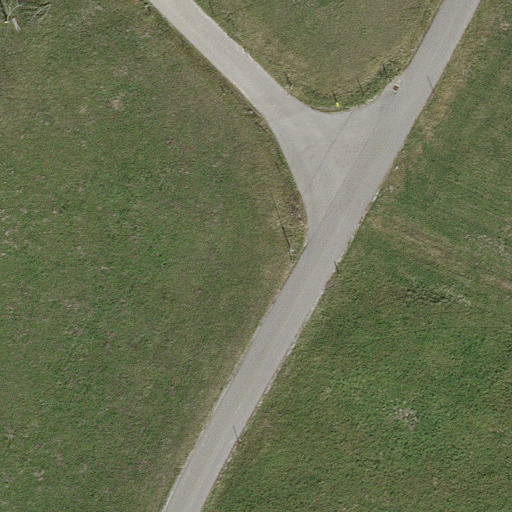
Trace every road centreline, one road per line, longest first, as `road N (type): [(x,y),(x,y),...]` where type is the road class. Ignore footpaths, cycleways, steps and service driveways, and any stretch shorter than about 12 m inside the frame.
road 1 (track): [(182,511),(462,0)]
road 2 (track): [(353,189),(170,0)]
